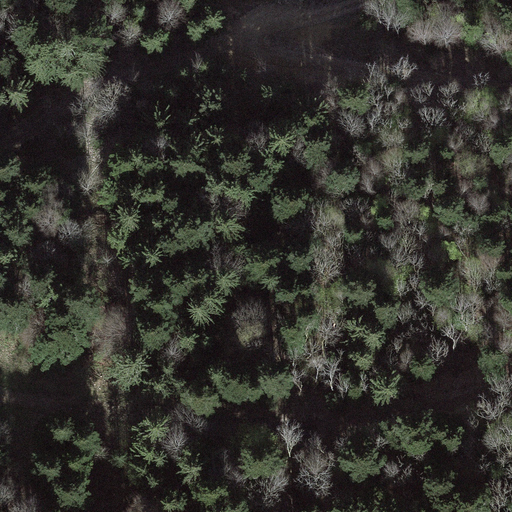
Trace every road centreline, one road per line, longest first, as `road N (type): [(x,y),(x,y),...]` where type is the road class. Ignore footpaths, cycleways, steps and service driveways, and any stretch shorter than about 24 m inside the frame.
road 1 (track): [(0,125),(136,65),(306,27),(361,0)]
road 2 (track): [(511,90),(267,35)]
